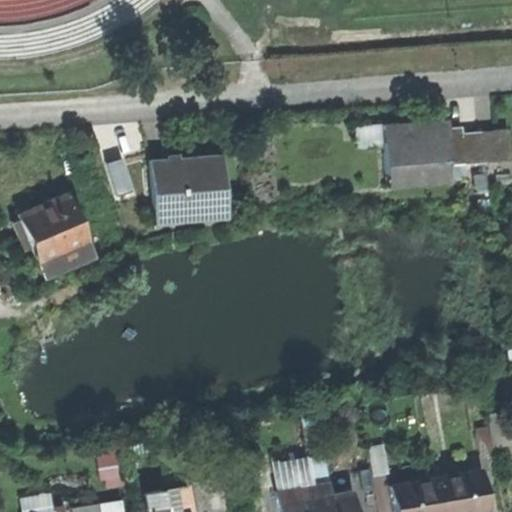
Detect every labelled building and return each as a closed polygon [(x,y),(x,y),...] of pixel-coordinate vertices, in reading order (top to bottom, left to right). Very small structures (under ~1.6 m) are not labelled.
[(446,119),(381,123),(384,174),(447,169),(447,163),(461,162),(459,132),(447,133),(446,119)] [(481,131),(483,161),(510,159),(507,129),(481,131)] [(459,132),(461,162),(483,161),(481,131),(459,132)] [(147,160),(152,215),(224,209),(220,154),(147,160)] [(65,192),(15,213),(41,276),(92,254),(65,192)] [(488,426),(475,428),(479,454),(493,452),(488,426)] [(383,444),(367,447),(372,475),(388,473),(383,444)] [(297,487),(312,485),(307,459),(278,464),(282,484),(296,482),(297,487)] [(480,470),(434,478),(439,511),(461,511),(486,508),(480,470)] [(439,511),(434,478),(388,485),(392,511),(439,511)] [(327,483),(312,485),(316,511),(354,511),(351,491),(329,495),(327,483)] [(164,511),(194,511),(190,485),(161,490),(164,511)] [(316,511),(312,485),(297,487),(275,491),(278,511),(316,511)] [(164,511),(161,490),(160,489),(142,492),(145,511),(164,511)] [(20,511),(53,511),(50,492),(19,497),(20,511)] [(121,511),(120,502),(100,505),(101,511),(121,511)]
